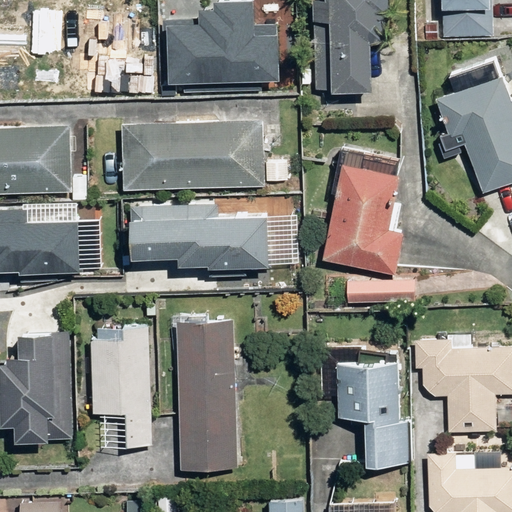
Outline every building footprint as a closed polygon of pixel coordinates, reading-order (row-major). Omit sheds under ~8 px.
[(393,0),(316,0),(316,15),(333,16),(332,30),(317,30),(316,86),(374,87),(376,37),(387,37),(387,11),(393,11),(393,0)] [(444,0),(444,34),(495,34),(494,0),(444,0)] [(133,41),(133,22),(134,12),(26,11),(26,21),(0,20),(0,76),(73,78),(73,83),(152,84),(153,41),(133,41)] [(260,71),(274,71),(276,24),(169,19),(167,73),(190,74),(190,86),(209,87),(209,84),(259,86),(260,71)] [(511,180),(511,93),(496,55),(452,73),(456,83),(439,90),(454,128),(446,132),(451,145),(468,139),(489,189),(511,180)] [(289,160),(268,160),(269,113),(127,109),(125,183),(267,187),(267,176),(289,177),(289,160)] [(74,122),(0,123),(0,190),(75,189),(74,122)] [(390,223),(399,169),(346,160),(329,255),(398,267),(405,226),(390,223)] [(132,209),(134,262),(179,260),(179,269),(209,268),(210,270),(269,268),(267,218),(218,220),(217,206),(132,209)] [(0,213),(0,271),(20,272),(20,274),(82,275),(82,223),(26,223),(26,214),(0,213)] [(238,317),(183,317),(182,461),(238,461),(238,317)] [(152,441),(150,324),(128,324),(128,336),(95,336),(97,410),(128,410),(129,441),(152,441)] [(12,357),(2,357),(4,421),(19,421),(19,437),(75,436),(72,329),(22,330),(23,352),(11,352),(12,357)] [(450,426),(499,428),(499,424),(511,424),(511,403),(498,403),(499,389),(511,389),(511,340),(506,340),(506,332),(454,330),(454,337),(417,336),(415,364),(426,365),(425,380),(436,393),(451,394),(450,426)] [(404,360),(343,358),(341,414),(373,415),(371,460),(410,462),(412,418),(403,418),(404,360)] [(476,450),(433,450),(431,506),(438,511),(511,511),(511,464),(476,465),(476,450)] [(65,511),(65,498),(23,499),(22,511),(65,511)] [(306,511),(306,501),(273,500),(272,511),(306,511)]
